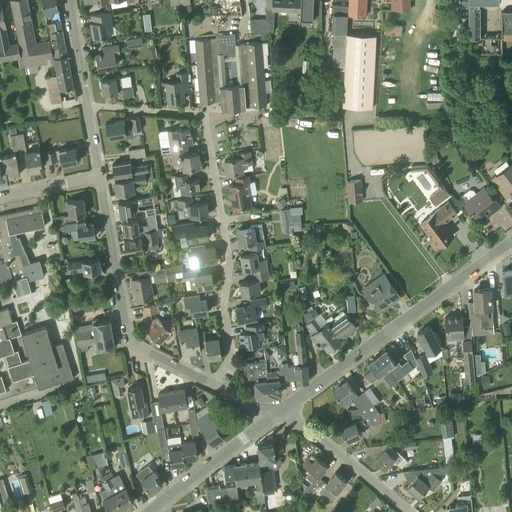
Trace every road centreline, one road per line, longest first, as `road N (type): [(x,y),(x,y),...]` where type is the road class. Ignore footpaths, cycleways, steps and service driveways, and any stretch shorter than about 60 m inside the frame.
road 1 (unclassified): [(275,415),(511,243)]
road 2 (residential): [(214,385),(229,356),(221,303),(230,263),(202,117)]
road 3 (residential): [(214,385),(128,339),(99,178)]
road 4 (unclassified): [(408,511),(327,444),(275,415)]
road 5 (unclassified): [(149,511),(275,415)]
